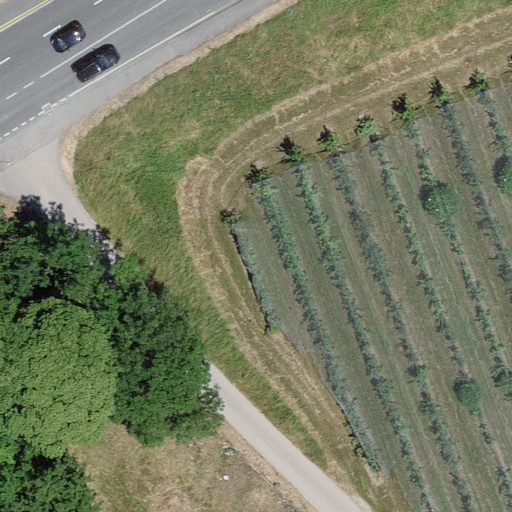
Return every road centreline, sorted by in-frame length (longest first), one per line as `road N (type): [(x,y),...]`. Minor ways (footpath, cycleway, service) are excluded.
road 1 (track): [(339,511),(95,256),(0,111)]
road 2 (primary): [(0,89),(147,0)]
